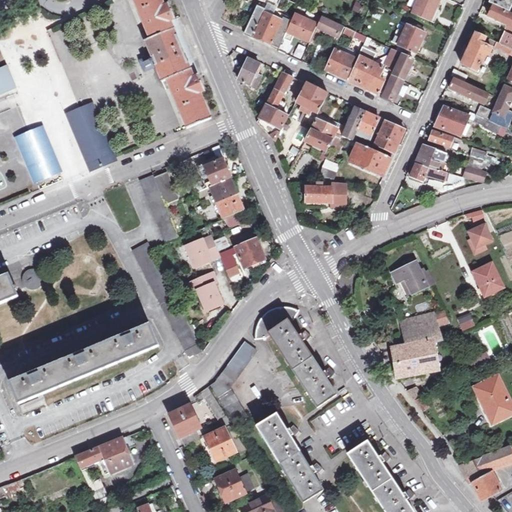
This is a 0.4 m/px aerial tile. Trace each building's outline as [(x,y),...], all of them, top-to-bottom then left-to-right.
[(162,0),(133,0),(150,40),(146,41),(162,83),(167,80),(187,129),(211,119),(201,93),(206,91),(199,75),(194,77),(171,21),(176,19),(170,4),(165,6),(162,0)] [(258,0),(277,9),(280,0),(288,0),(296,4),(294,0),(258,0)] [(440,0),(418,0),(412,13),(431,22),(441,0),(440,0)] [(511,0),(490,0),(489,3),(510,13),(511,8),(511,0)] [(354,3),(351,11),(362,15),(365,7),(354,3)] [(245,34),(262,42),(272,46),(280,49),(289,30),(294,32),(299,21),(307,25),(304,34),(313,38),(312,40),(317,43),(323,32),(339,39),(344,29),(299,8),(292,22),(282,18),(281,20),(267,13),(268,11),(258,6),(245,34)] [(511,15),(494,7),(489,17),(511,27),(511,15)] [(387,66),(395,70),(402,54),(404,55),(394,76),(405,81),(415,60),(414,59),(426,34),(408,26),(396,51),(394,50),(387,66)] [(347,28),(344,34),(354,39),(357,32),(347,28)] [(489,59),(493,50),(484,45),(487,38),(476,33),(468,53),(462,65),(478,72),(481,66),(487,70),(492,61),(489,59)] [(497,43),(495,48),(511,55),(511,38),(504,35),(499,44),(497,43)] [(495,48),(497,43),(487,38),(484,45),(493,50),(495,48)] [(298,45),(293,56),(300,59),(305,48),(298,45)] [(337,45),(335,49),(346,55),(348,51),(337,45)] [(346,55),(335,49),(325,71),(328,72),(344,79),(346,80),(356,57),(354,56),(352,58),(346,55)] [(373,63),(377,55),(363,49),(360,56),(361,57),(350,82),(363,88),(379,95),(385,82),(379,79),(384,68),(373,63)] [(149,60),(141,63),(145,71),(152,67),(149,60)] [(239,80),(250,85),(249,88),(255,92),(260,82),(253,79),(260,66),(249,60),(239,80)] [(0,95),(10,91),(16,89),(7,66),(6,67),(0,69),(0,95)] [(454,69),(451,77),(465,84),(468,76),(454,69)] [(284,73),(258,123),(260,125),(276,140),(276,142),(282,130),(281,129),(288,117),(282,114),(286,106),(281,103),(294,78),(284,73)] [(382,96),(381,99),(394,105),(404,84),(393,79),(384,97),(382,96)] [(454,80),(450,89),(484,105),(489,96),(454,80)] [(474,122),(486,128),(485,130),(498,136),(501,129),(500,128),(508,111),(511,112),(511,111),(511,92),(505,89),(494,114),(480,108),(474,122)] [(302,94),(298,103),(318,113),(323,104),(302,94)] [(92,168),(114,160),(92,107),(82,111),(70,116),(89,161),(92,168)] [(444,108),(436,127),(461,138),(469,118),(444,108)] [(324,183),(333,183),(336,172),(339,165),(332,163),(342,144),(347,146),(348,144),(359,148),(352,163),(384,177),(392,159),(354,142),(357,134),(371,141),(380,120),(379,119),(356,110),(344,137),(338,135),(332,147),(334,148),(328,161),(326,160),(325,161),(317,183),(324,183)] [(336,129),(327,124),(318,120),(307,142),(327,151),(338,130),(336,129)] [(327,124),(336,129),(338,124),(330,120),(327,124)] [(386,122),(376,144),(394,154),(400,141),(405,130),(386,122)] [(28,136),(19,140),(32,169),(36,180),(60,170),(43,130),(28,136)] [(434,133),(431,141),(450,149),(454,140),(434,133)] [(442,172),(445,164),(448,156),(424,147),(423,147),(411,177),(424,181),(426,175),(456,185),(465,180),(478,184),(482,173),(479,171),(492,164),(485,162),(488,154),(473,150),(467,167),(450,161),(449,165),(446,173),(442,172)] [(205,167),(213,186),(198,193),(201,198),(213,193),(223,218),(244,210),(223,160),(205,167)] [(60,170),(36,180),(41,190),(65,180),(60,170)] [(181,238),(168,206),(179,201),(167,173),(156,177),(155,174),(141,180),(167,244),(181,238)] [(347,207),(347,184),(333,183),(324,183),(324,184),(320,184),(320,188),(307,188),(306,203),(332,203),(332,207),(347,207)] [(470,224),(484,218),(481,209),(466,214),(470,224)] [(484,223),(466,232),(469,240),(467,241),(473,256),(486,250),(485,246),(493,242),(484,223)] [(206,245),(215,242),(213,236),(204,240),(206,245)] [(220,254),(215,242),(206,245),(204,240),(186,248),(195,269),(222,258),(223,260),(238,254),(243,265),(245,269),(264,261),(256,240),(220,254)] [(148,243),(133,251),(185,351),(189,358),(202,351),(150,251),(152,251),(148,243)] [(238,254),(223,260),(226,267),(227,272),(243,265),(238,254)] [(393,273),(398,283),(400,282),(407,295),(434,282),(429,270),(422,274),(416,262),(393,273)] [(484,299),(505,289),(492,262),(470,272),(484,299)] [(42,285),(43,282),(43,278),(42,275),(39,272),(35,270),(31,270),(25,273),(22,279),(22,283),(24,287),(27,290),(32,291),(35,291),(41,288),(42,285)] [(213,273),(206,276),(210,285),(215,283),(217,282),(213,273)] [(0,304),(19,297),(17,292),(19,291),(17,287),(15,288),(11,276),(0,280),(0,304)] [(210,285),(206,276),(190,283),(194,292),(196,291),(207,313),(224,305),(215,283),(210,285)] [(194,292),(190,283),(185,284),(189,294),(194,292)] [(271,336),(291,324),(290,322),(294,319),(295,321),(299,311),(287,308),(262,318),(257,327),(255,337),(257,340),(267,338),(268,336),(271,336)] [(446,311),(403,322),(409,343),(428,338),(441,335),(438,327),(450,323),(446,311)] [(469,314),(457,319),(463,333),(476,328),(469,314)] [(321,371),(303,343),(291,324),(271,336),(318,408),(337,395),(327,380),(321,371)] [(159,347),(150,325),(131,333),(129,329),(120,333),(122,337),(85,352),(84,348),(74,352),(76,356),(39,371),(38,366),(28,371),(29,375),(11,383),(19,404),(159,347)] [(297,334),(303,343),(305,340),(307,341),(311,336),(305,330),(302,334),(300,332),(297,334)] [(428,338),(409,343),(409,345),(392,348),(397,378),(437,370),(428,338)] [(244,342),(214,382),(211,384),(236,424),(247,417),(230,389),(257,351),(244,342)] [(487,354),(468,363),(474,375),(493,366),(487,354)] [(325,369),(321,371),(327,380),(330,378),(331,379),(335,373),(329,367),(326,371),(325,369)] [(475,386),(492,423),(511,413),(511,405),(498,376),(475,386)] [(224,428),(225,428),(232,425),(208,387),(195,397),(198,404),(205,400),(215,422),(201,429),(190,405),(170,414),(185,446),(200,439),(198,434),(221,423),(224,428)] [(413,399),(420,394),(416,388),(407,391),(413,399)] [(420,394),(413,399),(415,402),(422,411),(429,406),(423,398),(430,395),(427,390),(420,394)] [(324,490),(314,474),(309,466),(291,437),(286,429),(277,414),(257,426),(304,502),(324,490)] [(286,429),(291,437),(293,435),(295,436),(300,432),(294,425),(291,428),(289,427),(286,429)] [(237,452),(225,428),(224,428),(205,437),(216,462),(237,452)] [(124,443),(127,441),(126,437),(75,458),(100,509),(111,503),(101,480),(94,483),(86,466),(105,458),(105,460),(103,462),(106,468),(108,467),(111,474),(133,465),(124,443)] [(124,443),(133,465),(136,463),(127,441),(124,443)] [(402,492),(383,464),(378,456),(368,441),(349,455),(386,511),(414,511),(410,504),(407,500),(402,492)] [(511,462),(511,455),(509,447),(494,452),(500,467),(511,462)] [(378,456),(383,464),(386,462),(387,463),(391,458),(386,452),(383,456),(381,454),(378,456)] [(500,467),(494,452),(467,462),(459,465),(469,485),(472,483),(490,472),(490,470),(500,467)] [(309,466),(314,474),(317,472),(318,474),(322,469),(317,463),(314,466),(312,464),(309,466)] [(215,479),(221,491),(219,492),(223,502),(226,501),(226,503),(246,493),(245,492),(254,488),(248,474),(239,478),(235,470),(215,479)] [(490,472),(472,483),(482,500),(500,490),(490,472)] [(286,511),(273,488),(265,492),(240,504),(243,511),(246,511),(250,511),(286,511)] [(402,492),(407,500),(410,498),(411,499),(415,494),(410,488),(407,492),(405,490),(402,492)]
